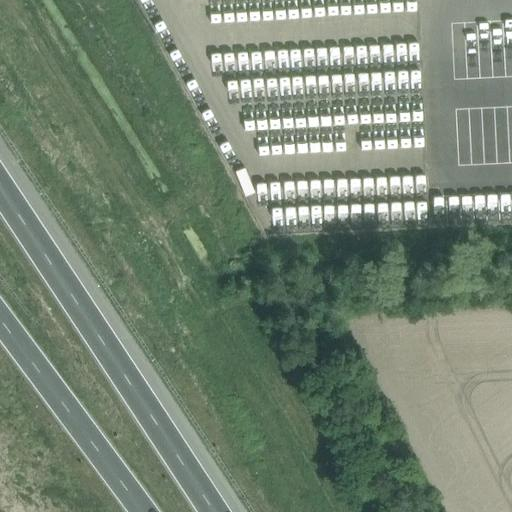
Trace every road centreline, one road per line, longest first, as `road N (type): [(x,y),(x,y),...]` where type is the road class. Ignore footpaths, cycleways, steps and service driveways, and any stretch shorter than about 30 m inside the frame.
road 1 (motorway): [(211,511),(0,188)]
road 2 (trunk): [(141,511),(0,325)]
